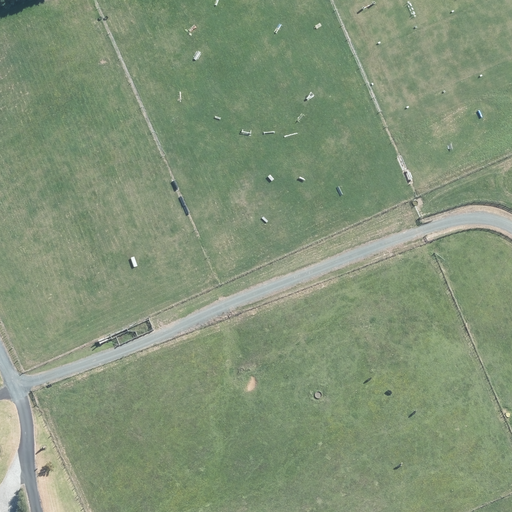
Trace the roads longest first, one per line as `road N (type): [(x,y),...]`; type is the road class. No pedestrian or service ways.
road 1 (track): [(20,383),(458,217),(497,216),(511,227)]
road 2 (track): [(0,330),(27,410),(36,511)]
